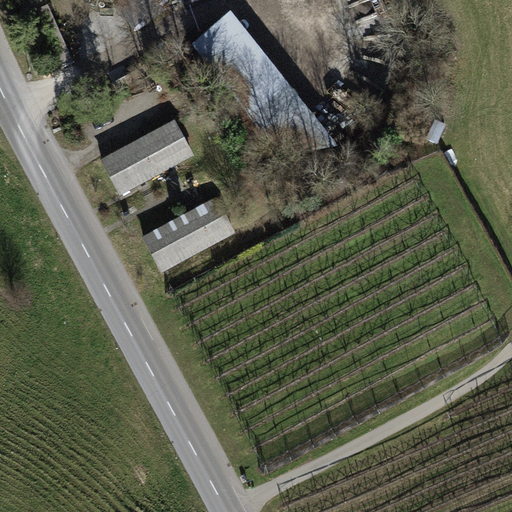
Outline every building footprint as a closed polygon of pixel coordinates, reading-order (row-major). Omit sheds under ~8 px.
[(108,0),(137,31),(162,9),(153,0),(108,0)] [(27,14),(54,72),(74,63),(47,5),(27,14)] [(230,10),(192,43),(282,157),(337,145),(230,10)] [(119,196),(194,156),(174,119),(100,160),(119,196)] [(161,274),(237,234),(217,197),(142,237),(161,274)]
